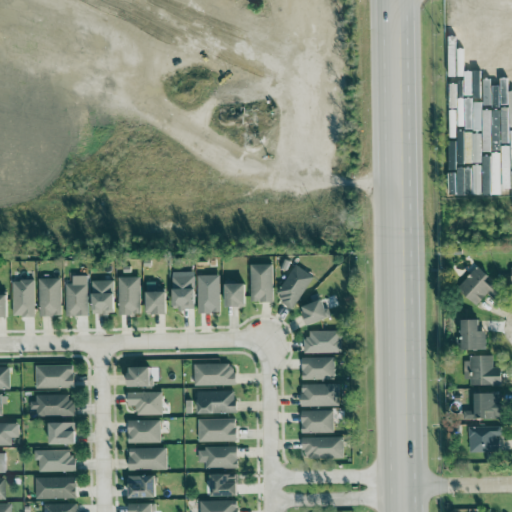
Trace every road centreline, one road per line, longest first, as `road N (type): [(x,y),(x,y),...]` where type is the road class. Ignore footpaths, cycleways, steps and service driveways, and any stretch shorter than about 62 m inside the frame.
road 1 (secondary): [(401,0),(405,511)]
road 2 (residential): [(266,339),(0,345)]
road 3 (residential): [(271,511),(266,339)]
road 4 (residential): [(103,511),(100,344)]
road 5 (residential): [(271,501),(373,499),(405,487)]
road 6 (residential): [(405,487),(371,477),(271,479)]
